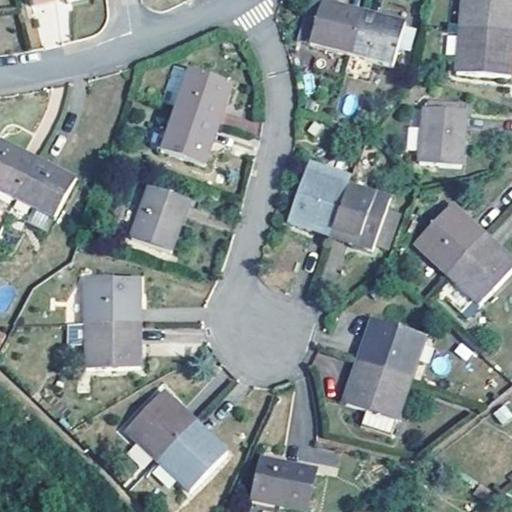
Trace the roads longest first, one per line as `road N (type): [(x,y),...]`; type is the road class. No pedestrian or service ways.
road 1 (residential): [(248,0),(281,74),(284,114),(243,274),(261,335)]
road 2 (residential): [(0,78),(135,52)]
road 3 (residential): [(135,52),(244,0)]
